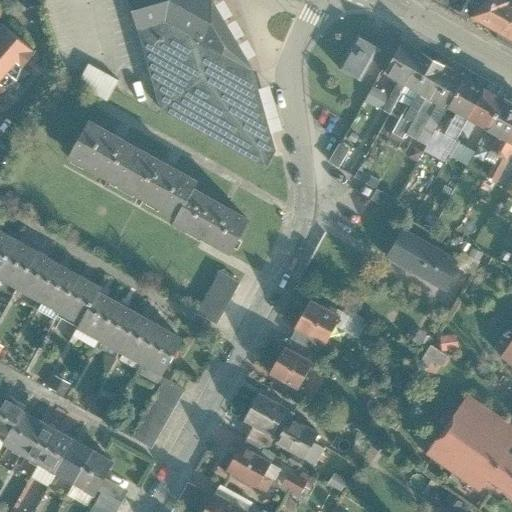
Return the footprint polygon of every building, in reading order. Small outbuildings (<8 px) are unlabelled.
[(211,0),(126,0),(160,112),(265,170),(274,151),(251,70),(211,0)] [(480,0),(450,0),(447,5),(470,18),(480,0)] [(511,43),(511,0),(480,0),(470,18),(511,43)] [(0,94),(35,51),(1,24),(0,25),(0,94)] [(362,82),(379,52),(359,41),(341,71),(362,82)] [(405,88),(424,54),(402,42),(383,76),(398,85),(383,112),(389,116),(405,88)] [(446,66),(424,54),(405,88),(418,96),(411,109),(408,107),(392,134),(403,140),(406,135),(446,66)] [(113,96),(123,78),(92,61),(82,80),(113,96)] [(466,78),(446,66),(406,135),(417,141),(436,106),(447,112),(466,78)] [(488,90),(466,78),(447,112),(456,117),(444,136),(457,142),(460,135),(488,90)] [(506,100),(488,90),(460,135),(468,140),(476,128),(487,134),(506,100)] [(511,136),(511,103),(506,100),(487,134),(498,141),(491,153),(499,158),(511,136)] [(144,151),(90,122),(68,161),(122,190),(144,151)] [(511,136),(499,158),(487,178),(497,183),(511,157),(511,136)] [(176,220),(193,190),(198,181),(144,151),(122,190),(176,220)] [(229,256),(249,220),(193,190),(176,220),(174,226),(229,256)] [(23,231),(1,219),(0,219),(0,269),(0,270),(23,231)] [(462,262),(404,229),(387,258),(446,291),(462,262)] [(0,270),(21,282),(44,243),(23,231),(0,270)] [(44,243),(21,282),(43,294),(64,255),(44,243)] [(63,305),(86,267),(64,255),(43,294),(63,305)] [(107,279),(86,267),(63,305),(84,317),(105,283),(107,279)] [(224,269),(201,311),(221,323),(245,281),(224,269)] [(82,321),(103,333),(125,294),(105,283),(84,317),(82,321)] [(125,294),(103,333),(124,345),(146,306),(125,294)] [(341,316),(310,300),(296,327),(327,343),(341,316)] [(124,345),(145,357),(168,318),(146,306),(124,345)] [(168,318),(145,357),(166,368),(187,329),(168,318)] [(285,346),(270,372),(299,388),(314,363),(285,346)] [(511,347),(503,359),(511,365),(511,347)] [(154,444),(188,386),(167,374),(133,432),(154,444)] [(257,390),(243,419),(273,433),(287,404),(257,390)] [(8,395),(0,409),(0,430),(8,435),(25,404),(8,395)] [(511,423),(469,395),(428,453),(483,490),(487,484),(511,500),(511,454),(509,452),(511,447),(511,423)] [(8,435),(5,441),(22,450),(40,420),(24,411),(27,405),(25,404),(8,435)] [(290,414),(275,442),(304,457),(319,429),(290,414)] [(40,420),(22,450),(40,460),(57,430),(40,420)] [(57,430),(40,460),(57,470),(74,440),(57,430)] [(74,440),(57,470),(75,480),(92,450),(74,440)] [(241,444),(227,470),(267,490),(274,476),(265,472),(271,461),(241,444)] [(92,450),(75,480),(95,491),(95,492),(96,492),(98,489),(105,477),(114,461),(113,461),(92,450)] [(291,473),(287,485),(307,492),(311,479),(291,473)] [(116,511),(124,499),(104,488),(90,511),(116,511)] [(214,493),(203,511),(246,511),(247,511),(214,493)]
